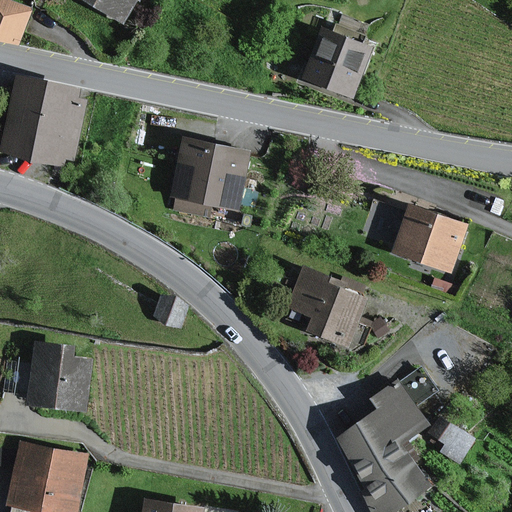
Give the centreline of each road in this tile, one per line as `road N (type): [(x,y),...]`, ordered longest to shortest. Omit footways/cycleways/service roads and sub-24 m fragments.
road 1 (tertiary): [(511,160),(0,56)]
road 2 (tertiary): [(0,188),(111,229),(191,282),(258,354),(351,511)]
